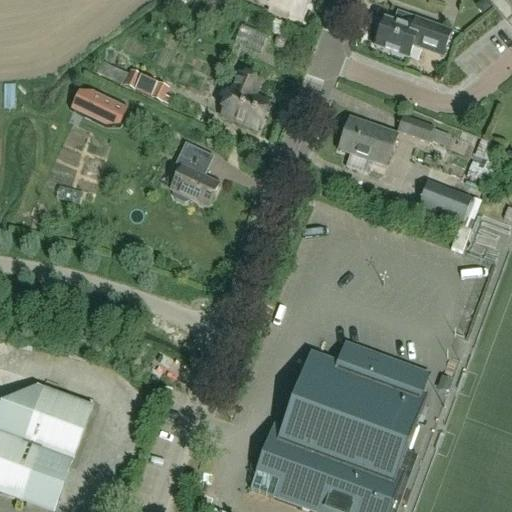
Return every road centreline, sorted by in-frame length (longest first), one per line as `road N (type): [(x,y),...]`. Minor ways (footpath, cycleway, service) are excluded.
road 1 (tertiary): [(222,333),(321,61)]
road 2 (unclassified): [(0,265),(93,284),(222,333)]
road 3 (residential): [(321,61),(453,107),(511,61)]
road 4 (tertiary): [(156,511),(222,333)]
